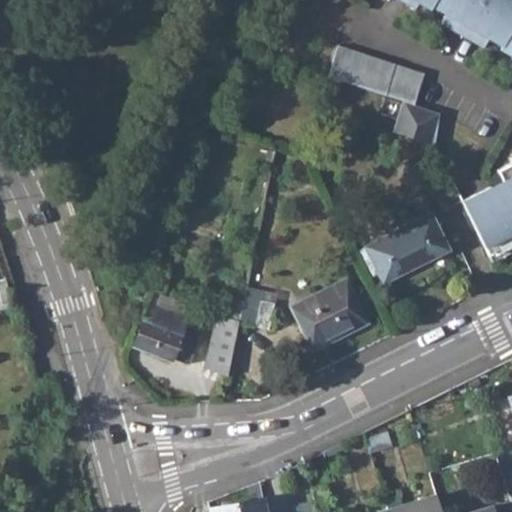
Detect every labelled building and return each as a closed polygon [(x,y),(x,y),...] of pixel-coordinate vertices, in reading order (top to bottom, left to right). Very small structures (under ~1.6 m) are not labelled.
[(511,0),(403,0),(414,6),(418,1),(429,7),(431,4),(444,12),(439,21),(483,45),(488,36),(501,44),(499,47),(511,54),(508,59),(511,61),(511,0)] [(402,100),(413,104),(424,73),(337,44),(327,74),(402,100)] [(392,131),(432,144),(439,112),(413,104),(402,100),(392,131)] [(460,200),(487,254),(511,241),(511,160),(495,169),(502,183),(490,189),(489,185),(460,200)] [(259,182),(266,184),(268,172),(261,171),(259,182)] [(381,282),(448,249),(430,212),(363,246),(381,282)] [(310,351),(368,322),(345,277),(288,305),(310,351)] [(237,323),(254,326),(260,300),(273,303),(275,294),(244,288),(238,321),(237,323)] [(273,303),(260,300),(254,326),(267,329),(273,303)] [(132,346),(169,361),(171,358),(187,364),(197,338),(180,332),(186,317),(156,306),(150,323),(142,321),(132,346)] [(226,376),(237,323),(238,321),(217,316),(203,367),(226,376)] [(511,394),(498,399),(503,416),(511,413),(511,394)] [(364,438),(369,451),(389,444),(385,431),(364,438)] [(511,446),(495,453),(498,464),(511,459),(511,446)] [(327,487),(310,490),(314,511),(321,511),(327,511),(325,500),(329,500),(327,487)] [(435,496),(387,511),(439,511),(440,511),(435,496)] [(264,511),(262,498),(209,509),(209,511),(264,511)]
